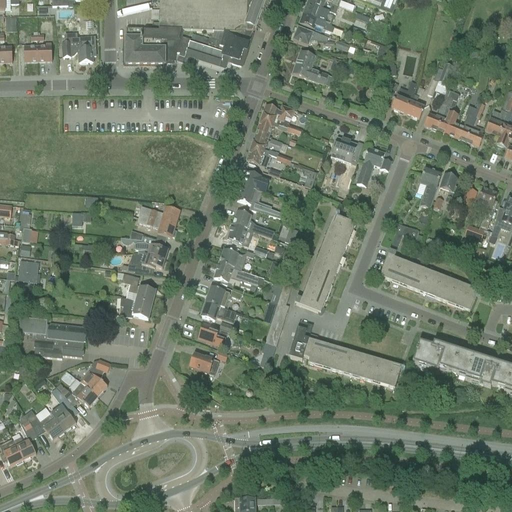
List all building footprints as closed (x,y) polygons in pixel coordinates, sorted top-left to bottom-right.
[(266,1),(266,0),(159,0),(159,12),(150,12),(150,22),(159,22),(158,32),(183,33),(187,33),(203,33),(213,34),(223,34),(251,35),(252,35),(253,31),(254,31),(265,1),(266,1)] [(309,0),(307,7),(306,9),(313,12),(314,10),(322,13),(322,12),(329,15),(335,17),(336,14),(338,9),(315,0),(309,0)] [(315,0),(338,9),(338,8),(351,13),(353,8),(331,0),(315,0)] [(347,0),(391,17),(395,8),(373,0),(347,0)] [(373,0),(395,8),(397,0),(373,0)] [(65,1),(51,1),(51,9),(65,9),(65,3),(65,1)] [(306,9),(302,18),(330,29),(334,20),(328,17),(329,15),(322,12),(322,13),(314,10),(313,12),(306,9)] [(356,16),(354,21),(367,26),(369,21),(356,16)] [(302,18),(299,27),(308,31),(313,33),(314,33),(320,35),(321,32),(331,36),(333,31),(330,29),(302,18)] [(351,29),(349,34),(362,39),(364,34),(351,29)] [(125,40),(125,67),(164,68),(164,65),(173,66),(176,56),(179,56),(184,41),(181,40),(183,33),(158,32),(126,31),(126,40),(125,40)] [(297,31),(292,43),(302,47),(307,49),(310,43),(326,45),(328,41),(324,39),(318,37),(319,37),(304,31),(303,33),(297,31)] [(333,31),(331,36),(340,39),(342,34),(333,31)] [(201,39),(194,62),(223,71),(224,71),(226,70),(228,65),(229,59),(230,57),(222,55),(223,53),(218,52),(223,34),(213,34),(210,42),(201,39)] [(240,69),(249,44),(251,35),(223,34),(218,52),(223,53),(222,55),(230,57),(229,59),(228,65),(240,69)] [(65,45),(62,46),(63,61),(70,60),(70,59),(71,59),(73,59),(77,54),(77,53),(79,53),(79,66),(92,65),(91,59),(92,58),(95,58),(95,39),(77,41),(76,36),(64,37),(65,45)] [(179,56),(176,65),(179,66),(182,66),(184,67),(186,67),(185,68),(192,70),(194,64),(194,62),(201,39),(195,37),(193,43),(184,41),(179,56)] [(52,40),(0,40),(0,62),(9,62),(9,65),(15,65),(15,62),(24,62),(24,65),(30,65),(30,61),(39,61),(39,65),(45,65),(45,61),(52,61),(52,40)] [(347,55),(349,49),(337,45),(335,50),(347,55)] [(382,60),(384,52),(378,50),(376,58),(382,60)] [(324,88),(327,79),(327,78),(311,72),(315,59),(300,54),(292,77),(324,88)] [(438,84),(445,87),(452,70),(444,66),(442,73),(438,84)] [(437,71),(433,82),(438,84),(442,73),(437,71)] [(432,82),(426,97),(432,99),(434,94),(438,84),(433,82),(432,82)] [(390,88),(386,97),(393,100),(397,88),(391,85),(390,88)] [(413,97),(417,88),(410,85),(406,94),(399,91),(391,112),(405,117),(413,97)] [(427,120),(423,129),(430,132),(436,134),(437,132),(441,124),(442,122),(443,117),(447,109),(450,110),(452,103),(446,101),(449,94),(446,93),(445,92),(443,97),(439,106),(441,107),(436,119),(429,117),(427,120)] [(437,132),(436,134),(443,137),(450,140),(453,141),(455,135),(452,133),(455,127),(454,127),(457,119),(451,117),(456,104),(457,100),(458,99),(458,98),(457,97),(453,95),(449,94),(446,101),(452,103),(450,110),(447,109),(443,117),(442,122),(441,124),(437,132)] [(490,122),(485,135),(491,137),(497,140),(498,138),(503,127),(507,116),(508,114),(505,113),(508,107),(511,108),(511,95),(508,94),(500,113),(499,116),(493,114),(490,122)] [(418,123),(422,114),(424,110),(415,107),(418,99),(413,97),(405,117),(418,123)] [(475,112),(478,114),(481,115),(483,108),(482,107),(481,107),(478,106),(475,112)] [(24,108),(24,128),(54,129),(54,109),(24,108)] [(293,113),(288,111),(278,108),(276,112),(265,108),(261,121),(278,128),(287,131),(286,133),(293,136),(295,130),(288,128),(289,126),(283,124),(284,121),(285,118),(291,120),(293,113)] [(0,127),(16,127),(15,109),(0,109),(0,127)] [(455,127),(452,133),(455,135),(453,141),(459,143),(465,146),(466,144),(469,136),(470,133),(472,129),(475,120),(472,119),(475,112),(468,109),(465,117),(466,118),(463,128),(464,128),(463,130),(458,128),(455,127)] [(475,112),(472,119),(475,120),(478,121),(481,115),(478,114),(475,112)] [(498,140),(495,147),(505,151),(505,149),(506,150),(508,144),(510,145),(511,140),(511,115),(508,114),(507,116),(503,127),(498,138),(497,140),(498,140)] [(256,134),(255,136),(268,140),(268,139),(272,128),(277,130),(278,128),(261,121),(256,134)] [(466,144),(465,146),(471,148),(478,151),(483,138),(481,138),(478,137),(473,134),(475,130),(472,129),(470,133),(469,136),(466,144)] [(195,170),(202,146),(166,136),(159,163),(177,168),(177,165),(195,170)] [(255,137),(250,150),(263,155),(264,152),(267,142),(268,140),(255,136),(255,137)] [(336,142),(331,157),(334,158),(335,161),(344,164),(348,165),(350,166),(346,178),(343,179),(341,184),(343,187),(349,190),(356,168),(360,156),(354,154),(357,147),(354,146),(349,144),(342,142),(337,140),(336,142)] [(270,141),(269,145),(280,149),(282,146),(282,145),(270,141)] [(250,150),(246,163),(265,170),(269,160),(267,159),(262,157),(263,155),(250,150)] [(365,160),(356,186),(362,188),(365,190),(373,168),(379,171),(388,174),(391,164),(382,161),(384,156),(368,151),(365,160)] [(276,159),(275,162),(282,165),(284,159),(277,157),(276,159)] [(290,167),(292,162),(284,159),(282,165),(290,167)] [(428,212),(438,185),(441,176),(425,170),(420,185),(426,188),(419,209),(428,212)] [(279,181),(280,175),(269,171),(267,177),(273,179),(279,181)] [(302,171),(301,173),(304,174),(303,177),(307,179),(303,189),(311,191),(316,176),(302,171)] [(155,183),(170,187),(167,198),(184,203),(190,181),(157,173),(155,183)] [(247,174),(241,189),(255,194),(261,196),(265,197),(270,183),(260,180),(261,179),(247,174)] [(451,206),(457,190),(454,189),(456,181),(444,177),(439,191),(449,194),(445,204),(451,206)] [(241,189),(236,203),(246,207),(250,208),(248,213),(268,219),(275,221),(279,222),(281,216),(270,213),(271,210),(259,206),(258,206),(258,205),(258,204),(261,196),(255,194),(241,189)] [(468,229),(465,239),(480,244),(483,234),(483,233),(486,234),(497,205),(494,203),(496,197),(482,192),(477,205),(484,208),(482,214),(485,215),(479,231),(478,232),(468,229)] [(85,200),(84,210),(96,212),(97,202),(85,200)] [(463,200),(457,216),(467,220),(470,211),(473,204),(463,200)] [(439,212),(442,203),(436,201),(433,210),(439,212)] [(491,239),(489,246),(494,247),(496,241),(500,231),(509,234),(511,228),(511,226),(511,201),(509,202),(507,201),(502,214),(498,213),(493,229),(491,239)] [(371,220),(373,213),(355,206),(352,212),(361,216),(371,220)] [(0,219),(10,221),(11,209),(0,207),(0,219)] [(139,217),(175,228),(179,215),(165,211),(163,216),(141,209),(139,217)] [(272,241),(274,236),(274,235),(255,228),(250,224),(249,224),(251,218),(237,214),(232,228),(246,233),(259,238),(264,239),(272,241)] [(72,223),(72,229),(81,229),(82,224),(81,224),(81,217),(72,216),(72,223)] [(29,231),(30,218),(21,217),(19,230),(29,231)] [(174,233),(175,228),(139,217),(137,225),(159,231),(157,237),(171,241),(172,240),(174,240),(176,234),(174,233)] [(331,233),(348,240),(351,232),(352,233),(355,226),(336,219),(331,233)] [(232,228),(227,243),(236,246),(241,248),(240,248),(247,251),(253,235),(246,233),(232,228)] [(405,229),(401,238),(402,238),(405,239),(415,243),(418,236),(405,229)] [(29,246),(30,232),(23,231),(21,245),(29,246)] [(348,240),(331,233),(325,247),(344,254),(347,248),(345,247),(348,240)] [(396,253),(402,238),(396,235),(390,250),(396,253)] [(133,243),(132,245),(135,246),(135,247),(134,247),(134,248),(134,249),(134,250),(134,251),(135,252),(136,253),(137,253),(138,256),(140,256),(144,257),(147,258),(147,259),(164,264),(167,253),(156,249),(158,244),(160,245),(160,244),(142,239),(141,243),(133,243)] [(426,242),(425,246),(433,249),(440,252),(442,245),(435,243),(435,244),(428,241),(426,242)] [(320,261),(337,268),(340,260),(341,261),(344,254),(325,247),(320,261)] [(29,259),(30,249),(21,248),(19,258),(29,259)] [(265,261),(267,254),(255,250),(252,256),(265,261)] [(240,274),(243,267),(240,263),(242,258),(223,252),(218,266),(232,271),(240,274)] [(387,258),(386,260),(392,263),(393,260),(395,255),(389,253),(387,257),(387,258)] [(133,275),(138,275),(152,277),(154,272),(155,270),(162,272),(164,264),(147,259),(147,258),(144,257),(142,265),(139,264),(136,266),(135,268),(128,266),(127,269),(123,268),(121,273),(126,274),(133,274),(133,275)] [(386,260),(379,277),(380,277),(385,280),(386,280),(392,263),(386,260)] [(315,275),(333,282),(336,276),(334,275),(337,268),(320,261),(315,275)] [(385,280),(384,281),(391,284),(394,285),(395,283),(399,285),(406,268),(401,266),(392,263),(386,280),(385,280)] [(19,264),(17,284),(36,286),(38,266),(19,264)] [(240,274),(232,271),(218,266),(213,281),(220,283),(219,286),(226,289),(229,280),(260,291),(264,282),(240,274)] [(276,266),(272,277),(278,280),(279,280),(284,268),(282,268),(276,266)] [(420,274),(406,268),(399,285),(407,288),(406,290),(413,292),(420,274)] [(151,308),(155,294),(136,289),(139,281),(114,274),(113,280),(122,282),(121,285),(130,288),(128,294),(125,301),(128,302),(151,308)] [(420,293),(427,296),(434,279),(420,274),(413,292),(419,295),(420,293)] [(326,296),(329,288),(331,289),(333,282),(315,275),(309,289),(326,296)] [(448,285),(434,279),(427,296),(435,299),(434,301),(441,303),(448,285)] [(448,304),(455,307),(462,290),(448,285),(441,303),(447,306),(448,304)] [(273,287),(271,294),(280,296),(282,289),(280,289),(273,287)] [(286,308),(292,289),(283,287),(282,289),(280,296),(277,305),(286,308)] [(304,303),(320,310),(322,310),(325,304),(323,303),(326,296),(309,289),(304,303)] [(210,290),(205,305),(226,312),(231,300),(229,299),(230,297),(224,295),(210,290)] [(476,296),(462,290),(455,307),(463,310),(462,312),(469,314),(476,296)] [(240,303),(242,297),(239,296),(231,293),(229,299),(240,303)] [(296,300),(294,306),(298,308),(317,315),(318,315),(319,315),(320,310),(304,303),(301,301),(296,300)] [(120,302),(119,309),(123,310),(121,319),(131,320),(131,318),(148,322),(151,308),(128,302),(122,301),(122,302),(120,302)] [(205,305),(200,319),(209,323),(214,324),(216,318),(223,321),(232,324),(236,315),(226,312),(205,305)] [(277,305),(275,311),(287,315),(288,309),(286,308),(277,305)] [(285,321),(287,315),(275,311),(273,317),(285,321)] [(114,324),(115,317),(90,312),(89,319),(114,324)] [(273,317),(272,321),(272,323),(283,327),(285,321),(273,317)] [(266,319),(263,325),(270,327),(271,324),(272,323),(272,321),(266,319)] [(18,320),(16,334),(36,336),(36,341),(35,343),(34,343),(33,350),(35,350),(34,359),(35,359),(62,361),(62,359),(82,361),(82,358),(83,359),(84,351),(83,351),(83,345),(85,345),(86,332),(85,332),(85,330),(82,329),(81,329),(75,329),(50,326),(50,328),(46,327),(46,323),(18,320)] [(270,327),(270,329),(281,332),(283,327),(272,323),(270,327)] [(299,324),(296,331),(306,334),(304,342),(308,343),(308,342),(310,337),(312,328),(299,324)] [(232,337),(235,330),(221,325),(218,332),(227,335),(232,337)] [(218,332),(212,330),(202,327),(202,328),(200,329),(199,332),(200,333),(197,341),(222,350),(227,335),(218,332)] [(270,329),(269,333),(268,334),(268,335),(279,338),(281,332),(270,329)] [(306,334),(296,331),(288,360),(301,364),(302,360),(306,350),(301,349),(304,342),(306,334)] [(6,349),(9,335),(4,335),(2,344),(0,343),(0,348),(3,349),(6,349)] [(277,344),(279,338),(268,335),(266,341),(277,344)] [(275,350),(277,344),(266,341),(264,347),(275,350)] [(313,347),(314,344),(308,342),(308,343),(304,342),(301,349),(306,350),(302,360),(303,360),(309,361),(313,347)] [(418,344),(412,365),(418,367),(419,364),(426,367),(425,369),(437,373),(438,372),(438,371),(452,375),(458,353),(445,349),(442,348),(433,345),(432,348),(418,344)] [(262,353),(261,356),(266,357),(273,359),(274,356),(274,354),(275,350),(264,347),(263,351),(262,353)] [(313,347),(309,361),(307,366),(314,368),(315,366),(318,367),(322,369),(327,351),(323,350),(313,347)] [(322,369),(330,371),(330,373),(336,375),(342,355),(327,351),(322,369)] [(458,353),(452,375),(465,379),(464,382),(470,384),(471,381),(479,383),(478,386),(490,390),(491,387),(496,371),(498,366),(497,366),(488,363),(485,362),(484,364),(472,360),(473,358),(472,358),(458,353)] [(206,361),(203,361),(199,359),(200,355),(195,354),(192,363),(190,364),(189,367),(190,369),(190,370),(214,378),(219,364),(206,360),(206,361)] [(225,365),(228,358),(219,354),(216,361),(225,365)] [(342,355),(336,375),(343,377),(344,375),(351,377),(356,360),(342,355)] [(356,360),(351,377),(359,379),(358,381),(365,383),(371,364),(356,360)] [(107,376),(110,368),(99,363),(93,365),(91,369),(89,375),(80,385),(85,390),(97,400),(107,389),(106,389),(105,388),(106,388),(103,385),(103,386),(99,383),(103,374),(107,376)] [(365,383),(372,385),(372,383),(380,385),(385,368),(371,364),(365,383)] [(496,371),(491,387),(497,389),(498,386),(505,389),(504,391),(503,394),(510,396),(510,393),(511,393),(511,373),(511,371),(511,370),(498,366),(496,371)] [(380,385),(388,388),(387,389),(394,391),(400,372),(385,368),(380,385)] [(39,383),(33,388),(36,392),(42,387),(39,383)] [(71,397),(88,411),(97,400),(85,390),(80,385),(71,397)] [(74,411),(67,403),(59,395),(55,391),(51,394),(61,408),(57,412),(50,417),(64,435),(75,427),(75,426),(74,425),(75,425),(73,422),(72,422),(71,421),(78,415),(74,411)] [(64,391),(59,395),(67,403),(71,398),(64,391)] [(31,413),(24,419),(26,422),(32,432),(37,440),(45,435),(52,444),(64,435),(50,417),(39,425),(31,413)] [(20,421),(19,426),(27,441),(30,440),(32,443),(37,440),(24,419),(20,421)] [(23,446),(20,440),(13,444),(22,464),(35,457),(29,443),(23,446)] [(0,450),(3,456),(0,457),(0,458),(2,464),(6,462),(7,465),(6,465),(8,469),(9,468),(10,470),(22,464),(13,444),(5,447),(0,449),(0,450)] [(271,502),(234,502),(234,511),(254,511),(254,507),(260,507),(260,508),(272,508),(274,508),(274,502),(271,502)]
